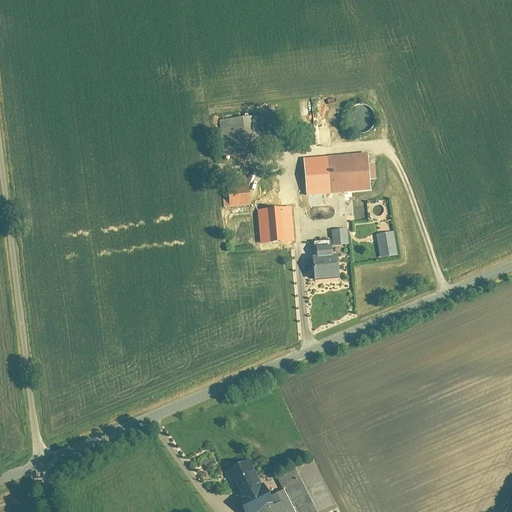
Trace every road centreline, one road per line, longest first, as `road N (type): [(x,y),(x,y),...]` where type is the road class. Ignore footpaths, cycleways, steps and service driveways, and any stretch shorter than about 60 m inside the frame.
road 1 (residential): [(40,464),(511,266)]
road 2 (unclassified): [(0,133),(40,464)]
road 3 (unknown): [(302,353),(304,194)]
